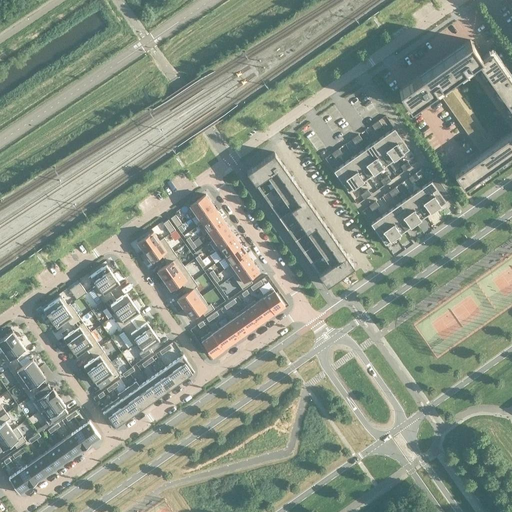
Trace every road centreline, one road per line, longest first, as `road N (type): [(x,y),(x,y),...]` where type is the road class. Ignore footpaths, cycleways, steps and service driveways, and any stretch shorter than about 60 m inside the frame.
road 1 (secondary): [(321,346),(85,511)]
road 2 (residential): [(282,123),(460,0)]
road 3 (secondary): [(511,213),(337,334)]
road 4 (residential): [(210,172),(305,308)]
road 5 (residential): [(21,307),(115,441)]
road 6 (residential): [(113,242),(207,376)]
road 7 (residential): [(0,480),(19,508),(115,441)]
road 8 (residential): [(282,123),(361,238)]
road 9 (secondary): [(405,423),(511,349)]
road 10 (secondary): [(281,511),(382,440)]
